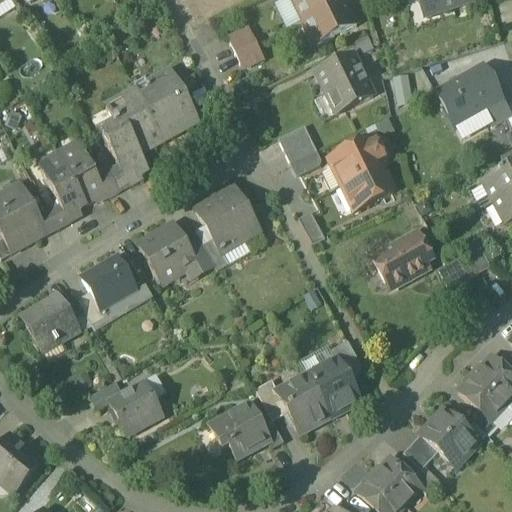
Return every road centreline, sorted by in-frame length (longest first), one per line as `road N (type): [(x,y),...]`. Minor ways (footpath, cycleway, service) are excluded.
road 1 (residential): [(511,303),(454,346),(396,418),(318,491),(244,511)]
road 2 (residential): [(246,149),(40,279),(0,313)]
road 3 (residential): [(150,511),(128,503),(0,389)]
